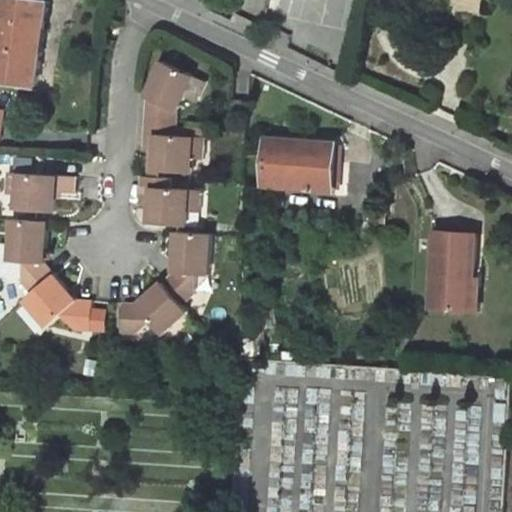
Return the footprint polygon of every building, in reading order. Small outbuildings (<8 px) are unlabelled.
[(0,0),(0,79),(38,85),(51,1),(44,0),(0,0)] [(265,27),(237,14),(234,20),(264,34),(265,27)] [(180,105),(186,92),(197,96),(206,76),(164,57),(146,96),(145,122),(175,124),(178,124),(180,105)] [(232,117),(248,118),(249,98),(233,97),(232,117)] [(154,168),(191,170),(192,159),(205,160),(207,137),(174,134),(175,124),(145,122),(143,149),(155,149),(154,168)] [(305,144),(268,142),(266,184),(336,188),(338,144),(305,142),(305,144)] [(18,207),(56,210),(58,192),(75,193),(77,175),(11,169),(9,192),(19,193),(18,207)] [(203,188),(172,185),(172,176),(142,174),(141,201),(153,202),(152,220),(189,223),(190,209),(202,209),(203,188)] [(16,219),(14,259),(26,260),(25,283),(33,293),(57,272),(48,262),(50,220),(16,219)] [(176,229),(174,268),(164,278),(184,302),(194,293),(195,270),(210,271),(211,231),(176,229)] [(477,277),(480,232),(438,229),(433,306),(469,308),(471,276),(477,277)] [(26,299),(53,332),(65,321),(73,330),(92,332),(95,299),(78,297),(57,272),(33,293),(26,299)] [(481,309),(483,277),(477,277),(471,276),(469,308),(481,309)] [(164,278),(137,302),(124,301),(122,333),(136,334),(148,323),(159,335),(189,308),(184,302),(164,278)]
